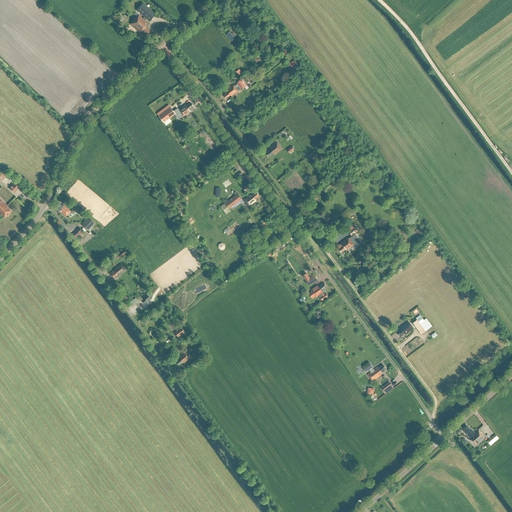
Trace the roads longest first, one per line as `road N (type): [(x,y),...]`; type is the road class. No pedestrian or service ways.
road 1 (track): [(162,44),(206,89),(432,397),(433,422)]
road 2 (track): [(167,49),(433,422)]
road 3 (unclassified): [(0,259),(40,212),(94,108),(216,0)]
road 4 (track): [(379,0),(511,172)]
road 5 (track): [(45,202),(156,350)]
